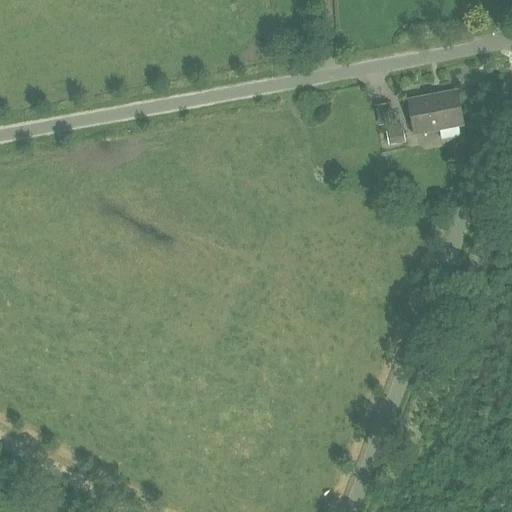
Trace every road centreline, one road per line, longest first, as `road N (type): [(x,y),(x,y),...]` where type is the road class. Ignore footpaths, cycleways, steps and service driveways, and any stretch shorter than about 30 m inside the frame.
road 1 (unclassified): [(0,137),(511,42)]
road 2 (unclassified): [(352,511),(511,93)]
road 3 (track): [(131,511),(0,439)]
